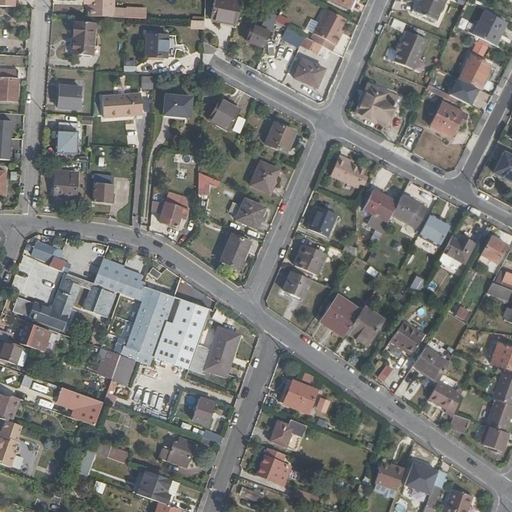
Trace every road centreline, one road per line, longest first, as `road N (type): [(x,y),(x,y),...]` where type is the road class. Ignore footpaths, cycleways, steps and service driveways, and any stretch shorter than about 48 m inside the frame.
road 1 (tertiary): [(276,329),(511,491)]
road 2 (tertiary): [(27,221),(137,237),(248,309)]
road 3 (residential): [(42,0),(27,221)]
road 4 (residential): [(328,123),(248,309)]
road 5 (residential): [(209,511),(276,329)]
road 6 (residential): [(328,123),(457,192)]
road 7 (residential): [(211,57),(328,123)]
road 8 (residential): [(328,123),(380,0)]
road 9 (residential): [(457,192),(511,83)]
